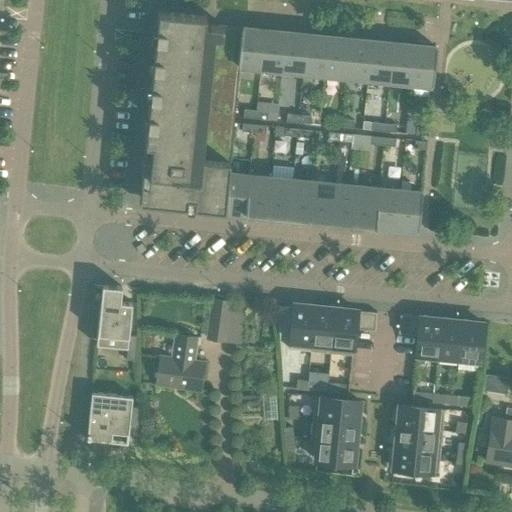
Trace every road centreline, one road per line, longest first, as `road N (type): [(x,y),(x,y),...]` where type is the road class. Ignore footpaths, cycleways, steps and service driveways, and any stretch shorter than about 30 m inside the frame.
road 1 (residential): [(82,271),(511,311)]
road 2 (residential): [(511,256),(88,216)]
road 3 (unclassified): [(380,511),(45,468)]
road 4 (unclassified): [(88,216),(110,0)]
road 5 (unclassified): [(36,0),(13,210)]
road 6 (unclassified): [(45,468),(82,271)]
road 7 (unclassified): [(9,330),(3,463)]
